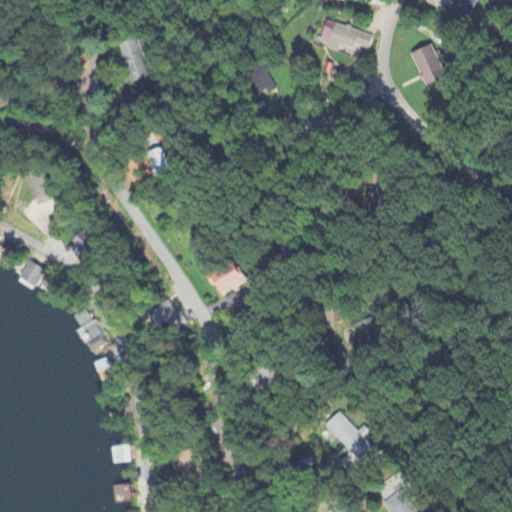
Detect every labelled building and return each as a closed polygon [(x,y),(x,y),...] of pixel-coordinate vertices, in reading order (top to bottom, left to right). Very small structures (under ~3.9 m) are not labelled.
[(472,13),(478,0),(454,0),(453,3),(472,13)] [(371,38),(323,22),(316,45),(336,52),(338,47),(352,52),(353,47),(366,51),(371,38)] [(154,78),(141,40),(123,46),(136,84),(154,78)] [(424,88),(446,79),(432,47),(410,55),(424,88)] [(271,92),(266,67),(248,70),(253,96),(271,92)] [(165,154),(151,155),(154,179),(168,178),(165,154)] [(67,244),(85,260),(100,244),(82,228),(67,244)] [(255,283),(244,261),(210,278),(221,300),(255,283)] [(179,318),(173,304),(157,312),(163,326),(179,318)] [(76,329),(87,322),(80,312),(70,318),(76,329)] [(358,324),(361,345),(382,342),(380,321),(358,324)] [(368,427),(362,433),(343,414),(328,429),(362,461),(375,448),(368,441),(375,434),(368,427)] [(386,504),(391,511),(416,511),(403,492),(386,504)]
